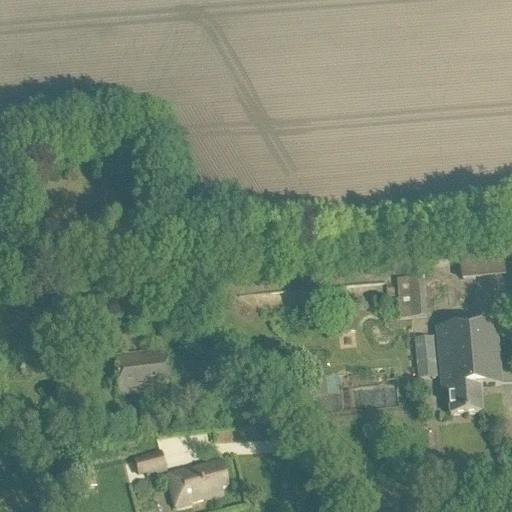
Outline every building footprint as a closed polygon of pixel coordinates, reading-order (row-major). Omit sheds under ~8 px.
[(426,320),(423,279),(394,281),(398,322),(426,320)] [(354,315),(336,317),(339,340),(356,339),(354,315)] [(441,392),(445,392),(447,419),(479,416),(477,391),(502,389),(496,325),(435,331),(441,392)] [(414,343),(417,384),(436,382),(433,342),(414,343)] [(170,387),(168,360),(157,361),(156,355),(114,359),(118,399),(158,395),(157,388),(170,387)] [(143,471),(146,482),(166,476),(162,465),(143,471)] [(226,492),(219,465),(166,479),(174,511),(176,511),(221,500),(219,494),(226,492)] [(92,475),(69,481),(73,497),(87,493),(85,486),(94,484),(92,475)]
